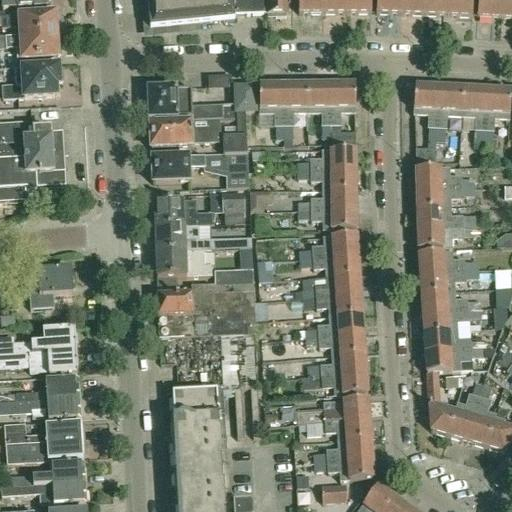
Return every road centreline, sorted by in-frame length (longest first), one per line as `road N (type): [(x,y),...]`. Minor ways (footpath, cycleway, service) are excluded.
road 1 (residential): [(396,58),(388,301),(399,462),(405,476),(452,511)]
road 2 (residential): [(396,58),(110,60)]
road 3 (residential): [(136,511),(118,235)]
road 4 (residential): [(118,235),(110,60)]
road 5 (residential): [(0,257),(45,238),(118,235)]
